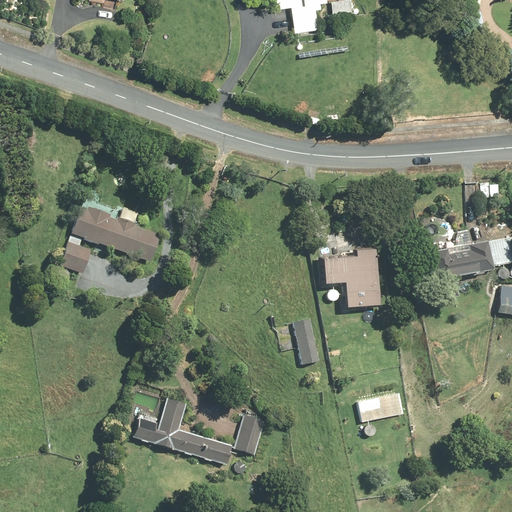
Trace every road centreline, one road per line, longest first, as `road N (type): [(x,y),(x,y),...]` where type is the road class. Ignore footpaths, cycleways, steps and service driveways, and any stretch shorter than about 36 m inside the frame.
road 1 (tertiary): [(511,147),(348,157),(288,151),(0,54)]
road 2 (unknown): [(212,130),(170,329),(181,371),(226,423)]
